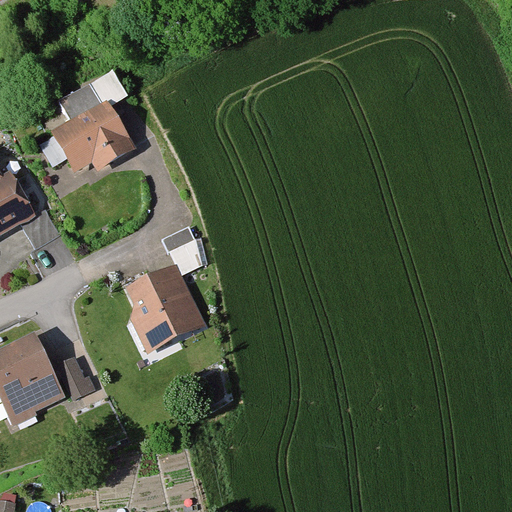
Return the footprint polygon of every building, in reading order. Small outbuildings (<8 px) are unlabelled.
[(103,105),(46,141),(71,180),(91,167),(98,178),(135,155),(103,105)] [(0,186),(0,239),(32,219),(8,181),(0,186)] [(182,275),(209,263),(191,224),(165,236),(182,275)] [(130,312),(129,325),(147,361),(205,331),(175,271),(122,297),(130,312)] [(63,405),(29,341),(0,356),(0,408),(14,435),(36,423),(34,420),(63,405)]
